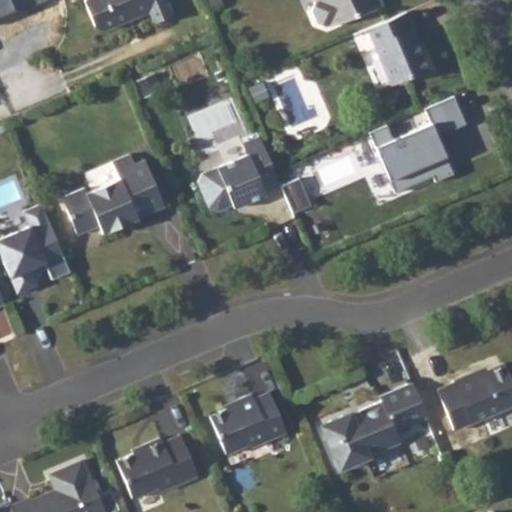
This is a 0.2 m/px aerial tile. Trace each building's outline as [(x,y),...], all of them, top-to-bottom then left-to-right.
[(0,0),(0,14),(37,0),(0,0)] [(86,0),(85,3),(95,28),(105,32),(127,23),(124,16),(147,7),(154,24),(172,17),(164,0),(86,0)] [(326,0),(325,1),(322,7),(328,22),(335,25),(339,23),(340,25),(391,4),(389,0),(326,0)] [(408,14),(368,31),(392,87),(412,79),(417,81),(430,76),(418,46),(421,45),(408,14)] [(454,94),(423,106),(429,121),(372,144),(390,188),(431,172),(434,179),(452,172),(437,136),(466,124),(454,94)] [(275,175),(261,139),(244,146),(248,157),(202,176),(199,185),(209,209),(218,213),(243,202),(245,206),(266,197),(264,191),(280,185),(275,175)] [(137,221),(164,210),(145,163),(134,168),(130,158),(113,165),(120,183),(87,196),(85,191),(62,201),(77,238),(99,229),(103,237),(126,227),(124,222),(135,218),(137,221)] [(36,194),(18,202),(24,215),(0,224),(0,256),(17,299),(38,290),(31,272),(44,266),(51,284),(70,276),(36,194)] [(455,383),(438,391),(455,431),(511,407),(511,381),(505,365),(475,377),(474,374),(454,382),(455,383)] [(428,419),(412,383),(380,398),(382,403),(360,412),(362,417),(354,421),(351,415),(322,427),(340,470),(369,458),(365,448),(375,445),(376,450),(383,452),(396,446),(399,440),(396,432),(428,419)] [(286,434),(269,393),(253,400),(251,395),(234,403),(236,406),(210,417),(225,456),(250,445),(251,449),(286,434)] [(144,450),(116,462),(132,500),(159,488),(160,492),(198,477),(180,436),(162,444),(160,439),(143,447),(144,450)] [(29,499),(10,507),(11,511),(103,511),(89,477),(87,477),(81,462),(48,476),(55,491),(30,501),(29,499)] [(11,511),(10,507),(8,503),(0,506),(0,511),(11,511)]
